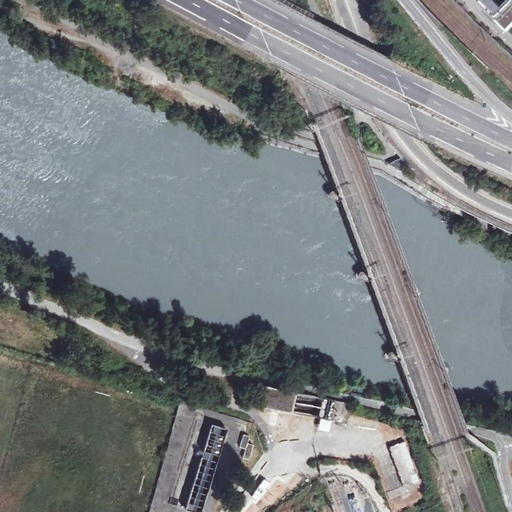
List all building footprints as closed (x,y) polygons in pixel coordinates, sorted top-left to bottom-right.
[(478,0),(496,18),(503,11),(493,0),(478,0)] [(511,26),(511,1),(503,11),(496,18),(504,27),(508,31),(511,26)] [(344,426),(349,403),(258,385),(254,408),(298,417),(344,426)] [(212,424),(184,509),(194,511),(200,511),(227,429),(212,424)] [(239,447),(245,449),(242,458),(249,460),(253,444),(247,442),(249,435),(243,433),(239,447)] [(420,482),(404,440),(399,442),(400,443),(399,443),(398,443),(393,445),(392,445),(390,446),(389,447),(390,448),(389,448),(390,451),(391,450),(391,452),(393,457),(394,458),(393,458),(395,464),(398,471),(400,476),(400,477),(402,482),(403,483),(402,483),(403,486),(404,485),(404,487),(405,487),(408,486),(408,485),(409,486),(414,484),(415,483),(415,484),(420,482)]
